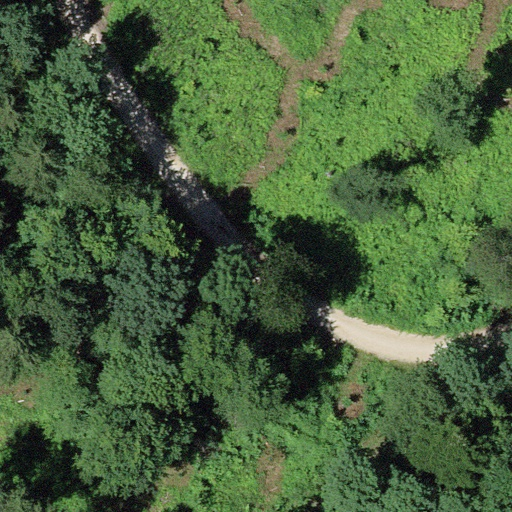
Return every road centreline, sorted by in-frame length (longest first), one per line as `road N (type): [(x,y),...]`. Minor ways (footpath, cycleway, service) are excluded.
road 1 (track): [(81,0),(188,186),(282,283),(460,353),(511,334)]
road 2 (track): [(460,353),(301,511)]
